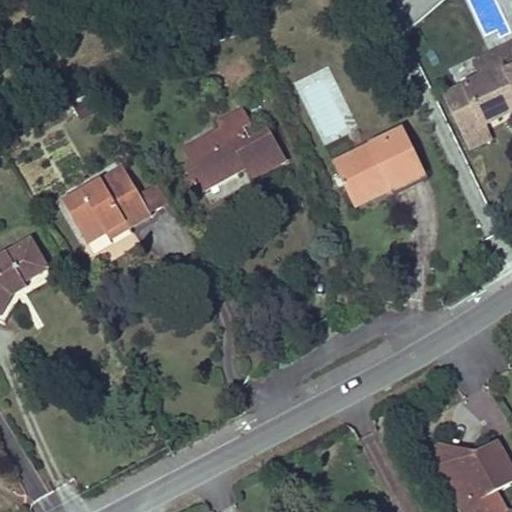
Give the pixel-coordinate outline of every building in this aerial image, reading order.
[(483,79),(446,98),(465,138),(484,129),(500,121),(498,117),(507,113),(509,117),(511,115),(511,46),(496,55),(503,69),(483,79)] [(496,55),(475,65),(483,79),(503,69),(496,55)] [(92,100),(76,108),(81,119),(98,111),(92,100)] [(220,131),(184,152),(192,167),(185,170),(199,195),(246,169),(253,180),(286,162),(269,133),(252,142),(244,130),(251,125),(243,110),(217,125),(220,131)] [(498,117),(500,121),(509,117),(507,113),(498,117)] [(484,129),(465,138),(470,152),(490,142),(484,129)] [(333,164),(351,200),(387,182),(392,190),(426,173),(403,130),(333,164)] [(89,244),(107,234),(126,223),(129,229),(151,216),(142,201),(123,169),(65,204),(89,244)] [(387,182),(351,200),(356,208),(392,190),(387,182)] [(159,191),(142,201),(151,216),(168,206),(159,191)] [(126,223),(107,234),(110,240),(129,229),(126,223)] [(114,257),(139,243),(133,233),(108,246),(114,257)] [(0,318),(8,304),(10,299),(6,302),(4,296),(24,284),(47,270),(30,242),(0,259),(0,318)] [(6,302),(10,299),(27,289),(24,284),(4,296),(6,302)] [(8,304),(0,318),(0,323),(5,326),(14,308),(8,304)] [(506,511),(496,495),(511,485),(511,469),(499,445),(475,457),(441,446),(434,470),(458,511),(506,511)]
